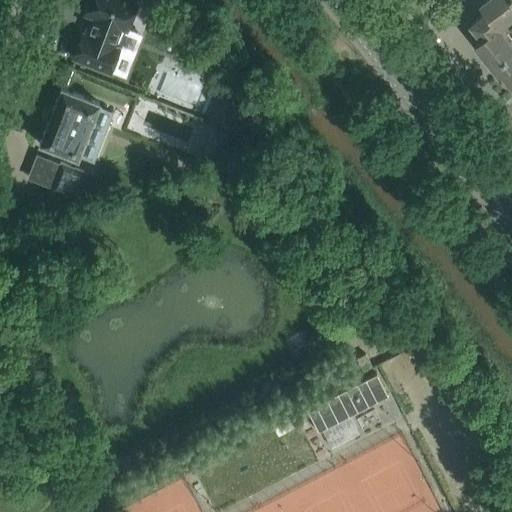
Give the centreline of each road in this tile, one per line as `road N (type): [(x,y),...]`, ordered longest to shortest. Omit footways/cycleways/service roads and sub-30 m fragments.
road 1 (tertiary): [(511,220),(369,40)]
road 2 (residential): [(66,511),(0,382)]
